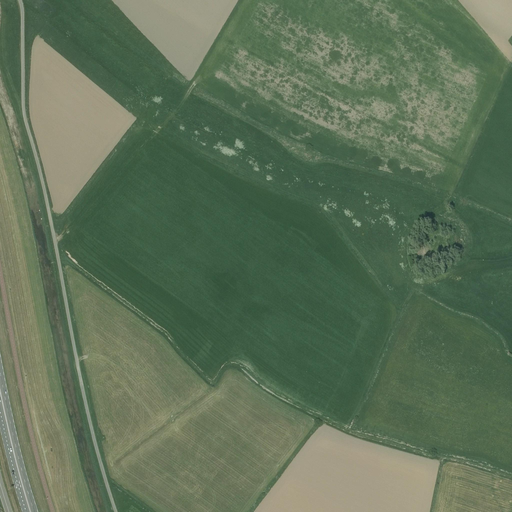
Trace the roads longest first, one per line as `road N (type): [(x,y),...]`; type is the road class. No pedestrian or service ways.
road 1 (unclassified): [(115,511),(23,113),(20,0)]
road 2 (track): [(54,240),(158,129)]
road 3 (secondary): [(30,511),(0,388)]
